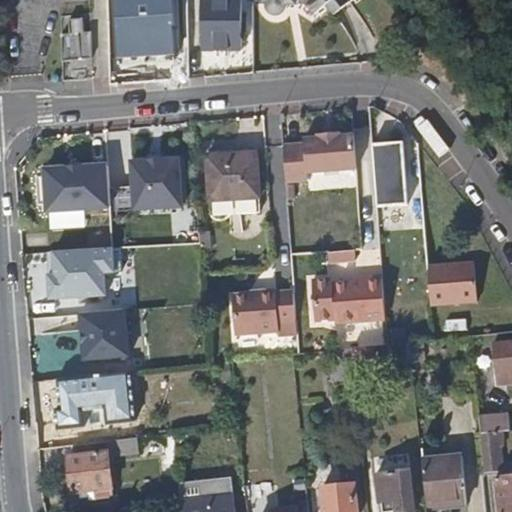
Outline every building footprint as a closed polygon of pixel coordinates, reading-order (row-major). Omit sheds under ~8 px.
[(173,23),(169,0),(112,0),(115,30),(173,23)] [(240,50),(238,0),(199,0),(200,50),(240,50)] [(263,0),(266,4),(270,8),(275,8),(279,7),(283,5),(286,0),(307,0),(313,8),(323,0),(263,0)] [(343,0),(324,0),(332,9),(343,0)] [(79,22),(65,22),(65,33),(57,33),(59,64),(87,63),(86,32),(79,32),(79,22)] [(337,135),(336,131),(316,132),(312,136),(300,137),(300,144),(281,146),(283,181),(303,180),(303,173),(355,169),(352,134),(337,135)] [(398,190),(396,150),(371,152),(375,192),(398,190)] [(257,211),(252,151),(204,154),(208,215),(212,218),(215,220),(221,220),(223,218),(225,216),(226,214),(257,211)] [(148,160),(130,161),(133,210),(182,207),(179,158),(161,159),(161,154),(148,155),(148,160)] [(109,206),(107,165),(46,169),(46,177),(37,177),(39,205),(48,204),(48,210),(109,206)] [(119,246),(53,249),(55,273),(48,274),(50,298),(105,294),(104,267),(121,266),(119,246)] [(353,259),(353,248),(326,250),(327,262),(353,259)] [(475,302),(472,260),(425,263),(429,305),(475,302)] [(385,319),(381,274),(360,276),(361,282),(350,282),(331,283),(330,280),(310,281),(313,321),(333,319),(333,322),(385,319)] [(273,290),(273,288),(254,289),(254,291),(229,292),(231,332),(275,330),(275,320),(292,319),(290,289),(273,290)] [(128,361),(128,313),(78,313),(78,361),(128,361)] [(511,381),(511,355),(511,342),(491,344),(495,383),(511,381)] [(377,358),(376,344),(349,347),(350,360),(377,358)] [(121,385),(120,371),(100,373),(101,385),(121,385)] [(99,415),(95,373),(60,377),(60,388),(59,388),(61,410),(68,410),(68,418),(99,415)] [(476,415),(478,432),(500,430),(511,428),(509,411),(476,415)] [(122,423),(90,427),(91,441),(112,439),(124,438),(122,423)] [(478,438),(501,436),(500,430),(478,432),(478,438)] [(139,453),(137,436),(124,438),(112,439),(113,455),(139,453)] [(500,467),(498,441),(479,443),(481,469),(500,467)] [(111,495),(106,451),(67,455),(70,492),(82,491),(83,498),(111,495)] [(465,502),(461,455),(420,458),(425,506),(465,502)] [(413,509),(408,468),(372,472),(375,494),(391,493),(393,511),(413,509)] [(511,511),(511,474),(495,476),(498,511),(511,511)] [(235,511),(233,479),(179,484),(181,511),(235,511)] [(356,511),(354,486),(322,488),(324,511),(356,511)] [(248,494),(250,511),(299,511),(298,504),(273,507),(271,491),(248,494)] [(385,511),(393,511),(391,493),(375,494),(376,511),(385,511)]
